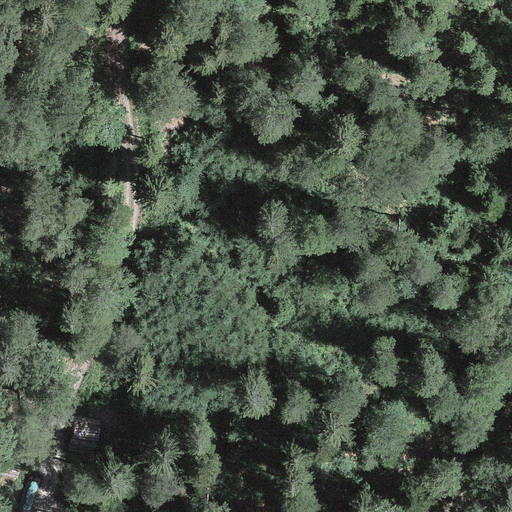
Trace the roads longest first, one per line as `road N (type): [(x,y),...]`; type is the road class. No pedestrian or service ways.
road 1 (track): [(42,511),(63,411),(123,268),(131,229),(134,166),(116,45),(128,0)]
road 2 (track): [(511,381),(477,448),(415,511)]
